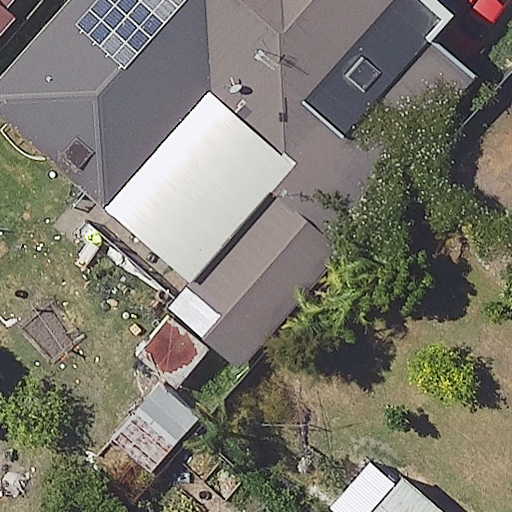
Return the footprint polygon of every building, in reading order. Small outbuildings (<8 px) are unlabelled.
[(18,0),(0,0),(0,7),(6,13),(18,0)] [(71,0),(0,79),(0,117),(110,216),(219,94),(311,177),(456,17),(436,0),(71,0)] [(0,37),(15,21),(6,13),(0,7),(0,37)] [(277,192),(169,313),(235,373),(344,252),(277,192)] [(198,420),(160,386),(113,437),(152,472),(198,420)] [(437,511),(405,483),(379,511),(437,511)]
